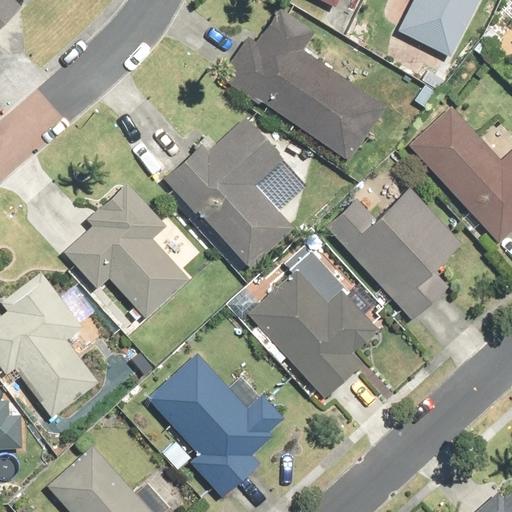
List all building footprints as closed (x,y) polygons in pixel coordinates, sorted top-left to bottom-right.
[(0,0),(0,28),(21,8),(13,0),(0,0)] [(413,0),(397,31),(449,57),(478,0),(413,0)] [(220,79),(347,161),(383,105),(300,52),(313,33),(275,9),(254,41),(247,37),(220,79)] [(451,106),(407,145),(498,244),(511,231),(511,148),(500,160),(451,106)] [(200,142),(163,178),(249,268),(293,226),(253,185),(283,157),(243,116),(207,150),(200,142)] [(106,280),(145,319),(188,278),(151,239),(166,225),(124,182),(84,220),(90,226),(61,253),(97,290),(106,280)] [(355,199),(325,226),(411,320),(450,284),(437,269),(462,246),(408,187),(374,219),(355,199)] [(293,272),(246,314),(324,399),(362,365),(351,354),(378,330),(341,290),(344,286),(306,244),(285,263),(293,272)] [(15,372),(51,418),(98,382),(66,340),(82,328),(38,272),(0,302),(0,303),(6,311),(0,316),(0,371),(6,379),(15,372)] [(196,352),(145,398),(197,454),(188,462),(221,499),(258,465),(250,456),(272,436),(269,432),(283,418),(260,393),(246,407),(196,352)] [(0,441),(22,441),(21,410),(6,411),(5,395),(0,395),(0,441)] [(191,458),(175,440),(161,453),(176,470),(191,458)] [(150,511),(91,445),(45,486),(68,511),(150,511)] [(511,511),(511,488),(502,498),(496,492),(474,511),(511,511)]
